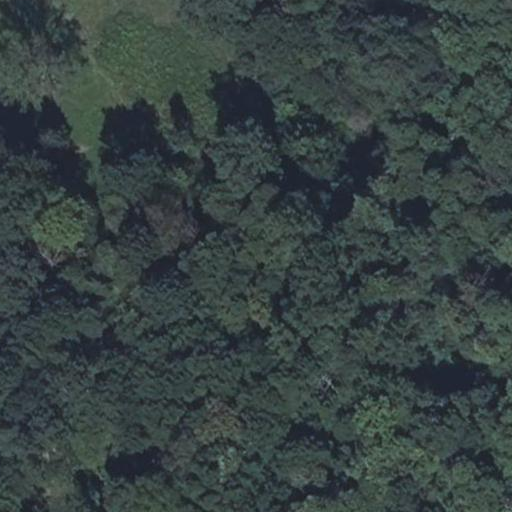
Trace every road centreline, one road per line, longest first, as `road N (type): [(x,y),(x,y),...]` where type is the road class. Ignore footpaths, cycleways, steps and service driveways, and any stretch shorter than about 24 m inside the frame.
road 1 (track): [(360,510),(324,74),(298,0)]
road 2 (track): [(72,406),(360,510)]
